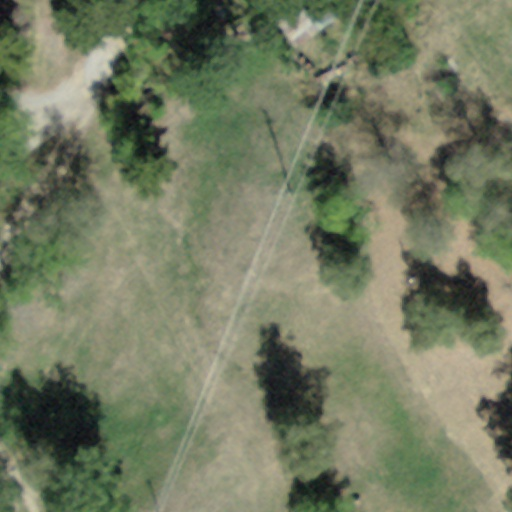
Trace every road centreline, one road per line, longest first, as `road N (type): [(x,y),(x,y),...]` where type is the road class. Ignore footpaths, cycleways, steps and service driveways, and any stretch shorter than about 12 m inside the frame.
road 1 (track): [(0,149),(79,101),(105,67),(117,0)]
road 2 (track): [(0,255),(79,101)]
